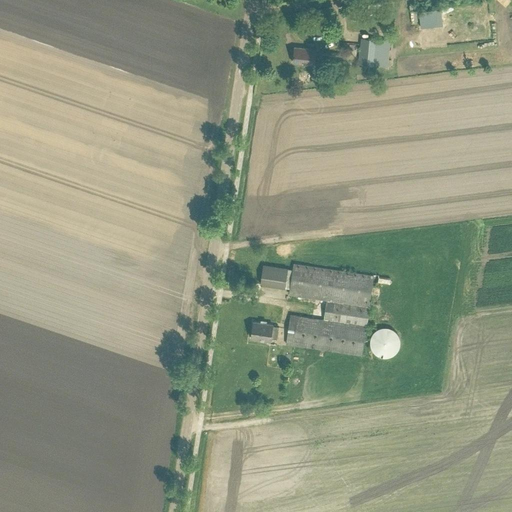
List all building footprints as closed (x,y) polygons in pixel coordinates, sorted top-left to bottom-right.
[(505,13),(511,7),(503,0),(500,0),(496,5),(505,13)] [(388,39),(360,37),(358,63),(386,65),(388,39)] [(316,48),(295,46),(293,62),(314,64),(316,48)] [(373,275),(294,263),(289,294),(327,299),(324,319),(297,315),(295,329),(289,328),(286,343),(361,354),(373,275)] [(287,268),(263,264),(261,283),(284,287),(287,268)] [(272,323),(254,321),(251,338),(270,341),(271,337),(277,338),(277,336),(281,336),(282,330),(278,329),(278,326),(272,325),(272,323)] [(370,338),(370,344),(372,349),(376,353),(381,356),(387,356),(393,354),(397,350),(399,345),(400,339),(398,333),(394,329),(388,327),(382,327),(377,329),(373,333),(370,338)] [(270,348),(271,343),(251,340),(251,345),(270,348)]
